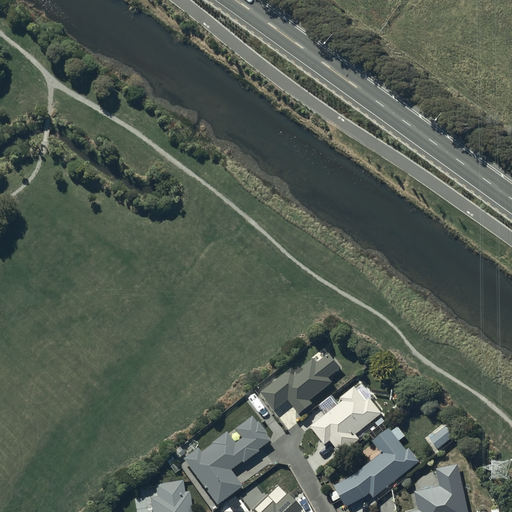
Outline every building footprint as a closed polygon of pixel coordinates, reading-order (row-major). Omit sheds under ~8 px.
[(293,371),(262,395),(276,412),(289,402),(301,417),(314,406),(311,402),(333,385),(330,381),(342,371),(330,356),(318,365),(315,362),(297,376),(293,371)] [(344,403),(312,429),(326,448),(332,443),(343,457),(362,441),(358,437),(383,417),(371,401),(373,399),(362,385),(342,400),(344,403)] [(198,451),(184,462),(217,507),(242,489),(230,473),(270,444),(252,420),(236,433),(242,442),(235,447),(226,436),(201,455),(198,451)] [(446,429),(431,442),(438,452),(454,439),(446,429)] [(399,430),(393,434),(390,431),(375,445),(384,456),(357,476),(336,489),(348,510),(370,496),(374,500),(419,465),(409,451),(407,453),(400,444),(406,439),(399,430)] [(467,511),(458,467),(437,472),(441,490),(415,495),(418,511),(467,511)] [(191,511),(189,495),(185,496),(183,484),(156,488),(158,500),(151,501),(152,511),(191,511)] [(301,511),(287,497),(276,508),(273,505),(265,511),(301,511)]
